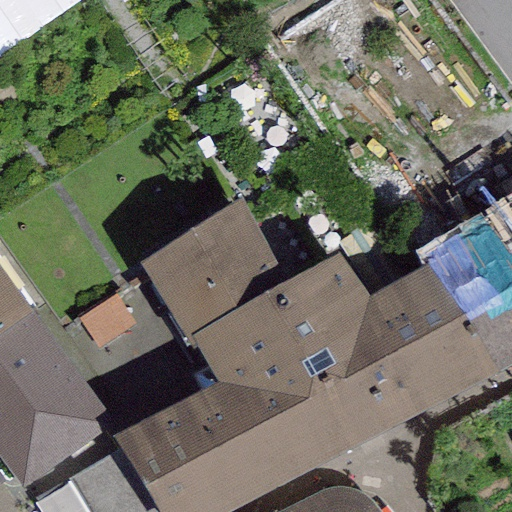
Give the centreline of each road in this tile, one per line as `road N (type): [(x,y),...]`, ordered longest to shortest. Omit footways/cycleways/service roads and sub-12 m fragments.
road 1 (residential): [(370,449),(511,375)]
road 2 (residential): [(242,511),(370,449)]
